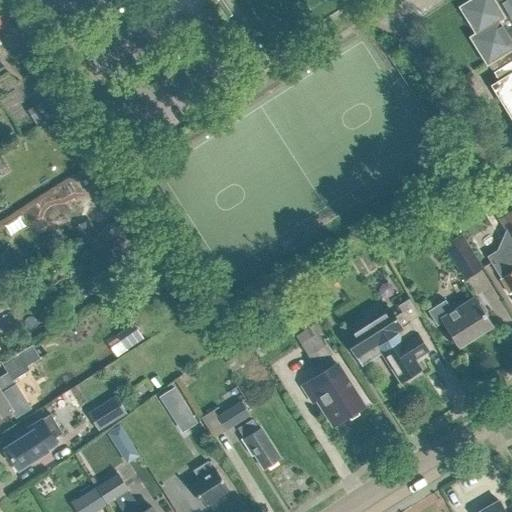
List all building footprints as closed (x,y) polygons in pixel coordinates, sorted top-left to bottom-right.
[(16,0),(15,0),(0,9),(0,13),(17,41),(35,30),(16,0)] [(511,0),(468,0),(459,6),(475,33),(469,36),(486,64),(487,63),(498,79),(489,85),(511,121),(511,0)] [(212,72),(203,50),(178,60),(187,82),(212,72)] [(52,94),(38,103),(45,113),(58,104),(52,94)] [(82,126),(70,134),(84,156),(96,149),(82,126)] [(442,187),(474,167),(465,153),(433,173),(442,187)] [(438,218),(449,212),(444,203),(433,210),(438,218)] [(511,210),(511,211),(499,219),(511,240),(511,210)] [(427,227),(422,218),(411,225),(417,233),(427,227)] [(76,226),(83,238),(95,231),(87,219),(76,226)] [(95,231),(83,238),(90,250),(102,243),(95,231)] [(464,277),(481,267),(461,235),(444,246),(464,277)] [(489,256),(495,266),(502,276),(499,278),(506,289),(509,288),(511,292),(511,260),(503,247),(489,256)] [(320,306),(333,297),(322,279),(309,288),(320,306)] [(491,325),(473,296),(451,310),(444,299),(427,310),(436,325),(442,321),(458,346),(491,325)] [(361,364),(381,352),(383,355),(383,358),(385,362),(388,364),(400,381),(420,368),(414,358),(427,350),(409,321),(401,325),(389,307),(343,336),(361,364)] [(125,345),(147,328),(138,318),(117,335),(125,345)] [(313,363),(330,353),(317,333),(321,331),(316,322),(295,335),(313,363)] [(0,415),(10,410),(15,418),(30,408),(14,383),(12,379),(28,369),(18,352),(1,362),(7,372),(0,375),(0,415)] [(41,363),(45,368),(32,380),(37,386),(62,364),(52,352),(41,363)] [(451,357),(441,360),(446,378),(456,375),(451,357)] [(316,398),(332,424),(363,404),(346,378),(336,363),(302,386),(311,401),(316,398)] [(175,387),(160,396),(167,407),(181,397),(175,387)] [(114,397),(88,413),(99,431),(125,414),(114,397)] [(226,430),(250,415),(240,400),(216,415),(226,430)] [(27,426),(30,431),(4,448),(17,469),(47,450),(45,447),(55,441),(53,437),(62,432),(50,412),(27,426)] [(449,430),(439,413),(404,434),(414,451),(449,430)] [(263,468),(279,458),(259,426),(258,428),(252,418),(237,427),(243,437),(241,438),(249,451),(251,449),(263,468)] [(122,433),(133,453),(148,446),(136,425),(122,433)] [(214,496),(227,488),(215,469),(213,471),(206,460),(192,469),(199,480),(190,485),(202,504),(207,501),(208,503),(216,499),(214,496)] [(154,511),(150,506),(141,511),(116,473),(96,486),(107,503),(114,498),(122,511),(154,511)] [(76,511),(92,511),(105,504),(94,487),(70,502),(76,511)] [(504,511),(498,500),(477,511),(504,511)]
